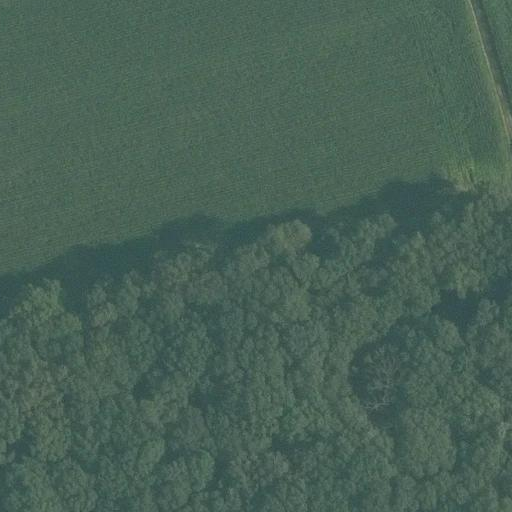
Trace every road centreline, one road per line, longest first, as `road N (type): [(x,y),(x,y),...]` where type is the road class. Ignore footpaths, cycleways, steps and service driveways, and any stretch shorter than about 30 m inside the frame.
road 1 (track): [(511,217),(0,350)]
road 2 (track): [(473,0),(511,143)]
